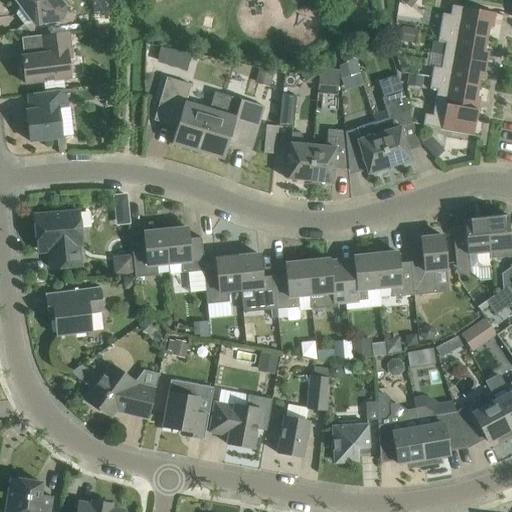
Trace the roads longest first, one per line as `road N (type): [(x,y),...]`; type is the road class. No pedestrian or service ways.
road 1 (residential): [(511,184),(478,180),(357,218),(308,222),(115,171),(3,180)]
road 2 (residential): [(170,472),(356,504),(428,500),(511,474)]
road 3 (residential): [(0,240),(14,346),(52,422),(102,459),(170,472)]
